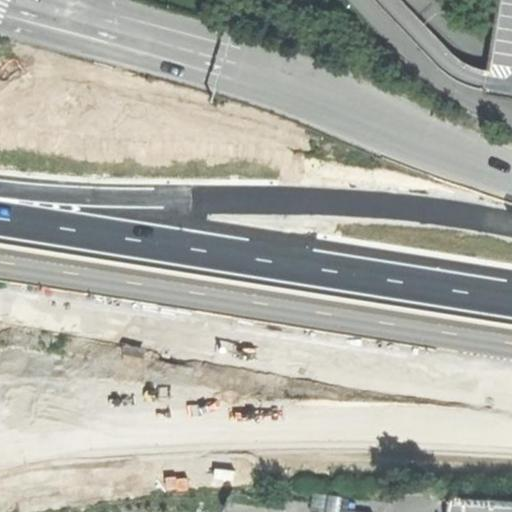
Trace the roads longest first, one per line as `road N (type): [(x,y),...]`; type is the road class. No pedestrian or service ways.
road 1 (trunk): [(0,273),(511,355)]
road 2 (trunk): [(511,299),(0,218)]
road 3 (trunk): [(0,455),(97,439),(350,427),(511,437)]
road 4 (trunk): [(397,133),(295,89),(0,6)]
road 5 (trunk): [(397,133),(276,55),(100,0)]
road 6 (trunk): [(511,178),(397,133)]
